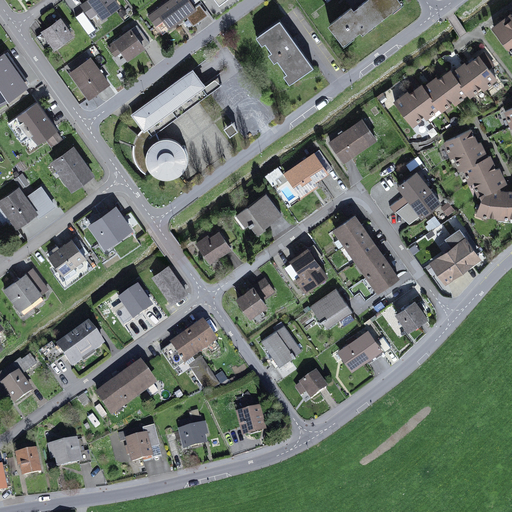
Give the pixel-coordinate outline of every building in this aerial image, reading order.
[(101,16),(118,4),(114,0),(88,0),(82,5),(90,16),(98,11),(101,16)] [(163,20),(170,29),(186,17),(196,9),(195,8),(189,0),(169,0),(148,16),(155,25),(163,20)] [(363,32),(400,2),(398,0),(366,0),(359,6),(354,11),(351,8),(330,25),(344,42),(360,29),(363,32)] [(101,16),(103,18),(119,7),(118,4),(101,16)] [(193,26),(208,15),(200,4),(195,8),(196,9),(186,17),(193,26)] [(511,13),(494,27),(510,48),(508,50),(511,53),(511,52),(511,13)] [(52,43),(55,47),(63,41),(71,35),(60,19),(43,31),(44,32),(37,37),(45,48),(50,45),(52,43)] [(259,34),(293,81),(313,66),(280,20),(259,34)] [(122,50),(128,59),(150,42),(137,25),(108,46),(115,55),(122,50)] [(63,41),(55,47),(52,43),(50,45),(54,51),(64,44),(63,41)] [(10,63),(14,60),(8,52),(0,57),(0,85),(9,98),(7,99),(11,104),(27,92),(23,87),(28,84),(27,84),(17,69),(15,67),(13,68),(11,65),(10,63)] [(493,65),(484,53),(467,66),(482,85),(487,81),(489,85),(491,83),(490,82),(496,78),(488,68),(487,67),(491,64),(492,65),(493,65)] [(71,72),(89,97),(108,84),(90,59),(71,72)] [(27,84),(29,83),(14,60),(10,63),(11,65),(13,68),(15,67),(17,69),(27,84)] [(477,91),(476,89),(482,85),(467,66),(465,63),(452,73),(467,92),(472,89),(475,92),(477,91)] [(140,168),(146,174),(151,170),(156,175),(162,177),(170,177),(178,174),(179,176),(185,170),(188,163),(188,158),(186,149),(184,145),(182,146),(174,140),(168,138),(159,140),(156,133),(152,124),(204,85),(193,69),(132,114),(144,129),(139,134),(136,139),(134,145),(134,149),(134,154),(136,161),(140,168)] [(463,98),(462,97),(467,92),(452,73),(451,71),(438,80),(453,100),(458,96),(461,99),(463,98)] [(87,99),(89,97),(71,72),(69,74),(87,99)] [(449,105),(448,104),(453,100),(438,80),(436,78),(424,87),(439,107),(444,103),(447,107),(449,105)] [(152,124),(156,133),(222,84),(221,84),(215,79),(205,86),(204,85),(152,124)] [(430,122),(443,112),(441,110),(439,107),(424,87),(422,85),(410,94),(425,114),(430,122)] [(420,120),(419,118),(425,114),(410,94),(408,92),(395,102),(410,121),(415,117),(418,121),(420,120)] [(38,142),(56,129),(37,103),(8,123),(19,137),(29,130),(32,133),(38,142)] [(330,142),(344,161),(376,139),(362,120),(344,133),(340,136),(330,142)] [(230,135),(237,130),(232,122),(224,128),(230,135)] [(452,149),(455,154),(477,144),(470,129),(446,141),(449,148),(447,148),(448,151),(452,149)] [(19,137),(21,141),(32,133),(29,130),(19,137)] [(49,138),(54,144),(61,139),(57,132),(49,138)] [(142,176),(146,174),(140,168),(136,161),(134,154),(134,149),(134,145),(118,140),(117,143),(131,148),(131,154),(132,161),(135,166),(138,171),(142,176)] [(462,162),(464,167),(487,157),(480,143),(477,144),(455,154),(458,161),(456,161),(457,163),(462,162)] [(66,179),(72,187),(91,173),(73,148),(54,162),(66,179)] [(301,197),(315,188),(312,184),(332,169),(319,150),(286,174),(301,197)] [(471,174),(474,180),(496,170),(489,156),(487,157),(464,167),(467,173),(466,174),(467,176),(471,174)] [(406,165),(410,172),(423,163),(418,157),(406,165)] [(275,179),(283,174),(278,167),(265,176),(273,187),(278,183),(275,179)] [(483,193),(498,187),(505,183),(498,169),(496,170),(474,180),(477,186),(475,187),(476,189),(480,187),(483,193)] [(392,205),(396,211),(410,201),(428,187),(417,172),(399,185),(406,194),(392,205)] [(91,173),(72,187),(66,179),(63,181),(71,192),(93,177),(91,173)] [(16,179),(21,187),(28,182),(22,175),(16,179)] [(422,216),(440,202),(428,187),(410,201),(422,216)] [(487,215),(498,216),(498,213),(500,191),(498,187),(483,193),(480,195),(482,198),(478,209),(485,211),(484,216),(486,216),(487,215)] [(42,188),(27,199),(19,189),(0,202),(0,220),(2,224),(10,218),(16,227),(36,213),(38,216),(54,205),(42,188)] [(508,217),(511,216),(511,191),(500,191),(498,213),(505,213),(505,218),(508,218),(508,217)] [(265,229),(264,228),(281,215),(265,194),(240,213),(240,214),(249,225),(257,236),(265,229)] [(448,203),(442,207),(448,214),(453,210),(448,203)] [(91,226),(105,246),(129,228),(116,209),(109,213),(107,210),(101,214),(103,218),(91,226)] [(245,228),(249,225),(240,214),(237,217),(245,228)] [(344,245),(346,243),(347,244),(366,231),(361,225),(355,215),(336,228),(337,228),(342,236),(340,238),(334,242),(339,248),(344,245)] [(428,233),(440,225),(436,220),(425,228),(428,233)] [(370,237),(372,235),(364,223),(361,225),(366,231),(370,237)] [(340,238),(342,236),(337,228),(334,230),(340,238)] [(445,253),(432,262),(446,281),(479,257),(466,240),(467,239),(461,230),(440,245),(445,253)] [(348,245),(358,259),(377,246),(370,237),(366,231),(347,244),(348,245)] [(197,244),(210,263),(230,248),(219,232),(211,238),(209,235),(197,244)] [(54,275),(65,290),(93,268),(85,257),(80,250),(84,247),(76,237),(60,249),(58,246),(54,249),(56,251),(49,256),(60,270),(54,275)] [(368,274),(368,273),(358,259),(348,245),(347,244),(346,243),(344,245),(378,292),(380,290),(370,275),(369,276),(368,275),(368,274)] [(294,279),(301,274),(303,277),(319,265),(317,262),(323,258),(314,245),(308,249),(305,246),(295,253),(297,256),(291,260),(293,262),(286,267),(293,278),(294,279)] [(368,274),(368,275),(387,261),(385,257),(377,246),(358,259),(368,273),(368,274)] [(85,257),(89,254),(84,247),(80,250),(85,257)] [(392,268),(394,266),(387,256),(385,257),(387,261),(392,268)] [(380,290),(399,277),(392,268),(387,261),(368,275),(369,276),(370,275),(380,290)] [(319,265),(303,277),(298,280),(305,291),(326,275),(319,265)] [(172,303),(186,293),(168,267),(154,277),(172,303)] [(44,299),(40,294),(48,289),(33,269),(19,279),(17,278),(14,281),(15,282),(5,290),(20,310),(21,309),(23,312),(25,313),(44,299)] [(253,288),(262,299),(274,291),(265,279),(253,288)] [(121,300),(134,318),(150,307),(146,300),(150,298),(146,291),(142,294),(138,288),(121,300)] [(250,316),(266,305),(262,299),(253,288),(238,299),(250,316)] [(350,312),(352,311),(336,289),(310,307),(320,321),(320,322),(321,323),(322,322),(327,329),(338,321),(350,312)] [(398,314),(409,329),(417,323),(425,318),(421,312),(425,310),(419,303),(416,305),(414,302),(398,314)] [(350,312),(338,321),(343,327),(355,319),(350,312)] [(417,323),(419,327),(427,321),(425,318),(417,323)] [(190,331),(187,334),(186,335),(199,353),(200,352),(200,353),(208,347),(206,344),(213,340),(215,342),(216,341),(203,322),(195,328),(190,331)] [(93,348),(95,350),(103,345),(89,324),(58,346),(65,356),(72,366),(82,360),(80,357),(93,348)] [(296,357),(295,355),(301,351),(284,326),(261,341),(270,354),(271,353),(274,356),(272,357),(279,367),(294,357),(294,358),(296,357)] [(367,332),(340,352),(352,369),(366,359),(380,350),(367,332)] [(162,352),(174,370),(199,353),(186,335),(162,352)] [(39,352),(48,366),(61,357),(55,348),(52,343),(39,352)] [(48,366),(49,368),(65,356),(58,346),(55,348),(61,357),(48,366)] [(82,360),(84,362),(96,353),(95,350),(93,348),(80,357),(82,360)] [(366,359),(369,363),(383,354),(380,350),(366,359)] [(31,355),(22,361),(21,360),(0,374),(0,380),(15,402),(31,391),(20,376),(37,364),(31,355)] [(188,365),(207,393),(219,385),(201,357),(188,365)] [(104,390),(97,394),(111,413),(112,412),(144,388),(146,391),(150,396),(158,390),(152,382),(153,382),(139,364),(121,377),(116,381),(114,379),(102,388),(104,390)] [(113,376),(114,379),(116,381),(121,377),(117,372),(113,376)] [(311,399),(326,388),(316,374),(297,388),(302,394),(306,391),(311,399)] [(112,412),(114,414),(146,391),(144,388),(112,412)] [(83,395),(78,399),(84,406),(88,403),(83,395)] [(239,416),(244,433),(249,431),(258,429),(262,428),(258,411),(239,416)] [(205,443),(203,434),(206,433),(204,425),(203,425),(200,417),(180,422),(182,431),(181,431),(183,439),(185,448),(205,443)] [(151,456),(149,449),(159,446),(154,427),(144,430),(143,428),(119,434),(121,442),(127,440),(129,446),(125,447),(127,452),(130,451),(131,454),(133,461),(142,459),(151,456)] [(58,466),(80,462),(78,454),(84,452),(82,440),(49,447),(52,458),(56,457),(58,466)] [(33,452),(32,444),(19,446),(21,455),(17,456),(18,465),(22,464),(24,473),(38,470),(35,452),(33,452)] [(143,462),(161,457),(159,446),(149,449),(151,456),(142,459),(143,462)] [(81,465),(90,463),(88,452),(84,452),(78,454),(80,462),(81,465)] [(10,472),(16,471),(13,458),(8,460),(10,472)] [(0,489),(11,487),(7,466),(0,467),(0,489)]
